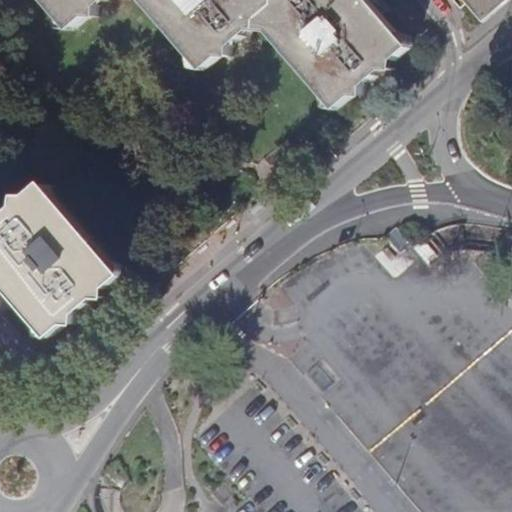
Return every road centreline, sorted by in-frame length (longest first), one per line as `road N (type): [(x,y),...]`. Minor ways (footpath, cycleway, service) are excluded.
road 1 (unclassified): [(286,229),(178,321),(117,397)]
road 2 (unclassified): [(439,97),(286,229)]
road 3 (unclassified): [(286,229),(389,197),(468,191)]
